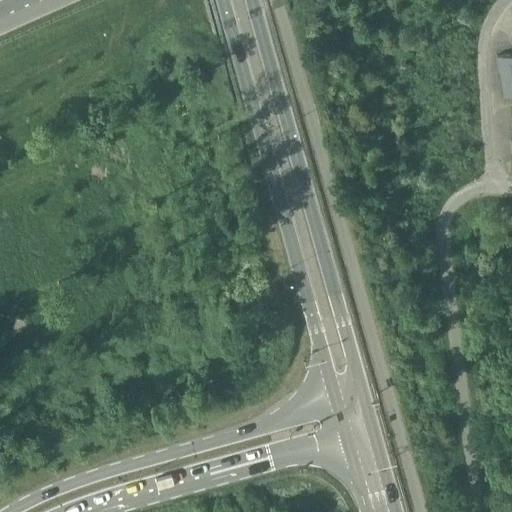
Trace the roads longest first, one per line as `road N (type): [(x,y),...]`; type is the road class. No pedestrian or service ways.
road 1 (secondary): [(369,415),(257,0)]
road 2 (secondary): [(228,0),(340,408)]
road 3 (secondary): [(340,408),(64,485),(10,511)]
road 4 (secondary): [(89,511),(348,439)]
road 5 (unclassified): [(511,191),(493,189),(485,90),(489,29),(511,1)]
